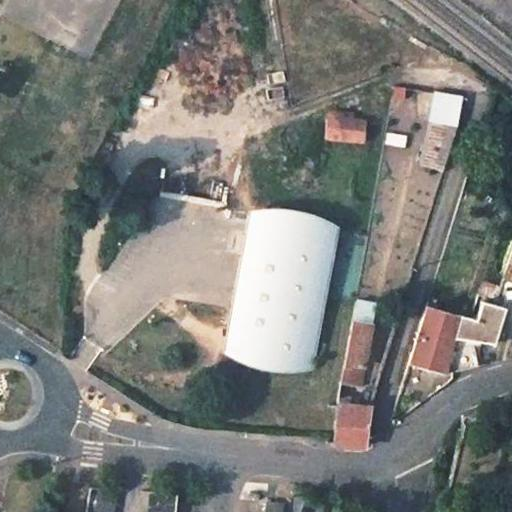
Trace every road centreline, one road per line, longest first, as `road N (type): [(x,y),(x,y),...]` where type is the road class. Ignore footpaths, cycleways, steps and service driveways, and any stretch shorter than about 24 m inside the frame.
road 1 (residential): [(392,468),(379,406),(475,93),(452,71),(401,71),(293,113)]
road 2 (unclassified): [(41,433),(91,451),(226,455)]
road 3 (unclassified): [(226,455),(58,402)]
road 4 (unclassified): [(226,455),(392,468)]
road 5 (unclassified): [(511,376),(439,417),(392,468)]
